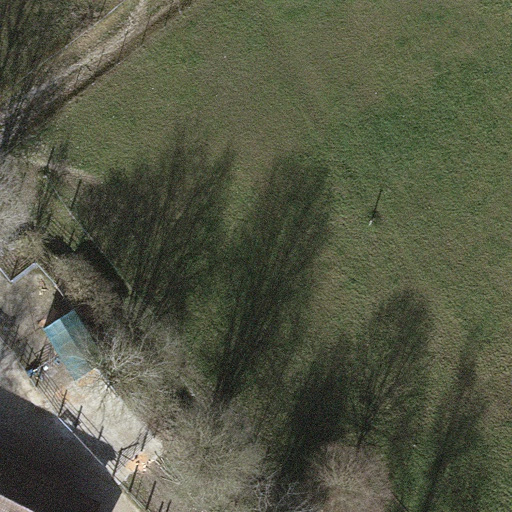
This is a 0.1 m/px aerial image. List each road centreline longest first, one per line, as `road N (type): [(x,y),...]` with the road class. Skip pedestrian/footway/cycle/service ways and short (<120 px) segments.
road 1 (track): [(0,354),(134,499)]
road 2 (track): [(0,110),(145,0)]
